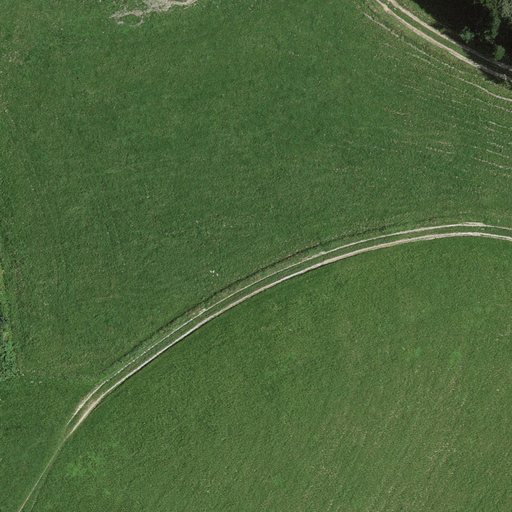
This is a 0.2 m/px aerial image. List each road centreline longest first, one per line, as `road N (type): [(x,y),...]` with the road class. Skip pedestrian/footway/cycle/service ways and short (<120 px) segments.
road 1 (track): [(511,235),(453,229),(400,237),(285,273),(219,306),(104,388)]
road 2 (track): [(386,0),(511,74)]
